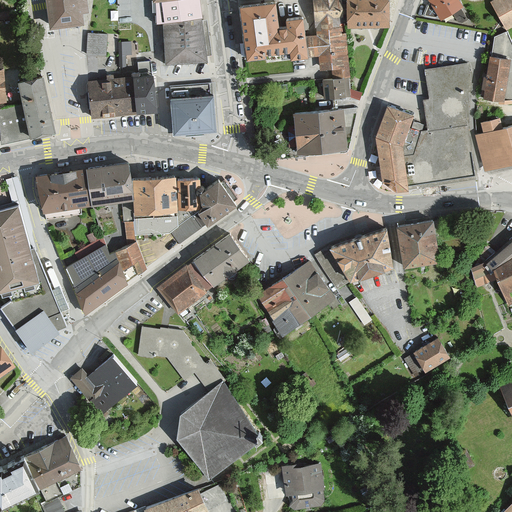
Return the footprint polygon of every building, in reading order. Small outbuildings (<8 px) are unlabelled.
[(51,0),(55,31),(89,27),(87,13),(93,13),(91,0),(51,0)] [(213,64),(205,0),(158,0),(161,25),(167,26),(170,66),(213,64)] [(268,0),(262,0),(233,3),(239,55),(283,50),(284,57),(301,55),(296,15),(278,17),(279,24),(271,25),(268,0)] [(311,0),(314,34),(305,35),(306,56),(317,56),(318,68),(331,67),(332,78),(322,78),(323,99),(350,97),(345,34),(338,34),(335,0),(311,0)] [(340,0),(341,25),(384,25),(383,0),(340,0)] [(456,0),(426,0),(427,2),(423,14),(437,17),(439,20),(461,7),(456,0)] [(511,0),(489,0),(506,31),(511,27),(511,0)] [(508,50),(510,33),(496,31),(494,49),(508,50)] [(109,35),(89,35),(89,56),(109,57),(109,35)] [(128,64),(128,53),(133,53),(134,40),(121,39),(120,64),(128,64)] [(509,58),(486,55),(479,98),(501,102),(509,58)] [(468,62),(423,69),(427,98),(421,99),(425,126),(407,120),(409,114),(384,104),(372,135),(378,180),(394,191),(475,178),(463,103),(469,102),(468,90),(473,90),(468,62)] [(6,67),(0,67),(0,101),(11,100),(6,67)] [(47,76),(21,82),(26,106),(1,111),(4,146),(34,139),(34,141),(60,136),(47,76)] [(91,84),(95,121),(156,114),(163,114),(159,76),(91,84)] [(214,90),(171,94),(174,132),(217,129),(214,90)] [(343,105),(295,110),(299,152),(347,147),(346,127),(351,126),(355,112),(357,112),(357,107),(343,108),(343,105)] [(482,132),(474,134),(484,170),(511,162),(511,124),(501,127),(499,117),(479,122),(482,132)] [(89,170),(40,179),(48,217),(98,208),(139,204),(135,181),(133,165),(89,170)] [(180,178),(135,181),(139,204),(139,209),(195,205),(206,219),(234,199),(221,180),(206,189),(205,179),(180,178)] [(19,203),(0,207),(0,290),(2,290),(40,279),(31,246),(19,203)] [(132,207),(123,208),(125,238),(135,238),(132,207)] [(177,214),(136,217),(137,233),(169,231),(178,226),(177,214)] [(443,218),(400,224),(408,272),(427,269),(450,266),(443,218)] [(384,225),(339,241),(334,237),(316,248),(339,286),(352,277),(355,282),(397,267),(384,225)] [(229,230),(194,258),(214,284),(250,257),(229,230)] [(102,241),(65,264),(85,311),(146,267),(135,238),(108,252),(102,241)] [(511,240),(485,262),(493,273),(502,292),(511,287),(511,240)] [(40,279),(2,290),(6,301),(13,299),(16,303),(4,310),(32,350),(60,330),(59,328),(67,325),(34,245),(31,246),(40,279)] [(340,301),(306,252),(258,285),(291,334),(340,301)] [(214,284),(194,258),(158,285),(178,311),(214,284)] [(427,269),(408,272),(413,314),(460,307),(456,279),(429,282),(427,269)] [(162,331),(144,329),(141,353),(169,357),(186,380),(195,374),(203,386),(220,374),(210,360),(204,364),(189,342),(190,341),(182,329),(162,327),(162,331)] [(439,331),(409,351),(426,377),(457,357),(439,331)] [(0,375),(16,364),(0,342),(0,375)] [(88,375),(83,368),(72,377),(89,397),(96,391),(102,399),(97,403),(103,410),(137,382),(113,354),(88,375)] [(511,377),(499,383),(511,412),(511,377)] [(203,468),(212,474),(264,434),(223,381),(183,412),(180,435),(203,468)] [(66,435),(26,454),(40,486),(46,499),(47,502),(58,497),(80,486),(82,468),(66,435)] [(0,504),(40,486),(26,454),(0,466),(0,504)] [(323,459),(288,465),(294,508),(329,503),(323,459)] [(206,511),(209,511),(208,508),(227,499),(220,484),(201,493),(198,486),(128,511),(206,511)] [(44,511),(81,511),(81,509),(74,511),(65,511),(58,497),(47,502),(46,499),(40,502),(44,511)]
